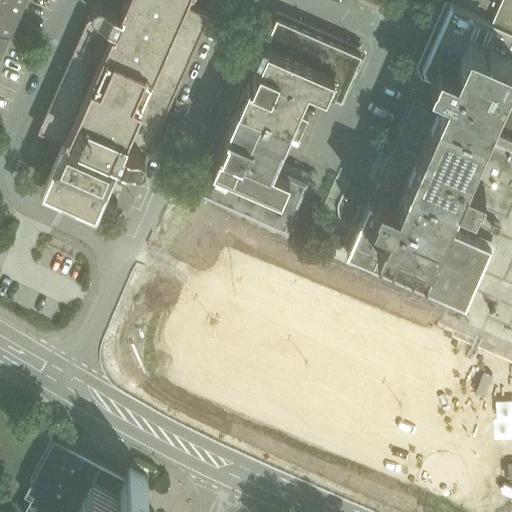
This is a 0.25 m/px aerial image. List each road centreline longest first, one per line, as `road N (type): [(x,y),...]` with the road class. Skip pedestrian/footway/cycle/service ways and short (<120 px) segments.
road 1 (residential): [(67,0),(3,166),(7,188),(23,204),(129,252)]
road 2 (residential): [(129,252),(245,0)]
road 3 (residential): [(339,0),(359,7),(383,34),(333,165)]
road 4 (tertiary): [(232,468),(76,383)]
road 5 (residential): [(76,383),(129,252)]
